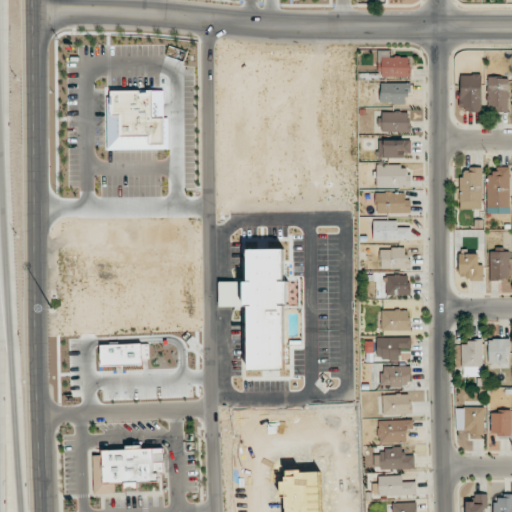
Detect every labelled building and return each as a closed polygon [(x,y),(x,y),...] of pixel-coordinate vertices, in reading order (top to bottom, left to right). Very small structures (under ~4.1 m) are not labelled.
[(410,77),(411,57),(389,56),(389,51),(379,51),(378,77),(410,77)] [(481,111),(482,75),(460,74),(460,111),(481,111)] [(508,78),(488,77),(487,106),(496,107),(495,112),(507,112),(508,78)] [(409,83),(380,83),(381,103),(409,103),(409,83)] [(381,131),(409,132),(409,112),(382,111),(381,131)] [(411,157),(410,139),(378,140),(379,158),(411,157)] [(377,165),(376,187),(407,187),(407,166),(377,165)] [(510,219),(510,167),(496,166),(495,175),(488,175),(487,219),(510,219)] [(460,209),(482,209),(482,168),(461,168),(460,209)] [(376,192),(377,213),(409,212),(408,192),(376,192)] [(398,220),(373,221),(374,240),(411,240),(411,227),(398,227),(398,220)] [(380,268),(408,268),(408,248),(380,248),(380,268)] [(249,368),(284,368),(283,306),(285,306),(285,249),(248,249),(248,281),(244,282),(244,306),(248,306),(249,368)] [(490,279),(509,279),(509,251),(489,252),(490,279)] [(482,265),(478,265),(477,253),(459,254),(460,276),(469,276),(469,281),(483,280),(482,265)] [(409,295),(409,276),(386,275),(386,295),(409,295)] [(237,306),(237,281),(219,282),(220,307),(237,306)] [(381,310),(382,331),(410,331),(409,309),(381,310)] [(411,338),(377,337),(376,358),(399,359),(399,347),(411,348),(411,338)] [(489,363),(510,363),(509,339),(488,339),(489,363)] [(483,342),(462,342),(462,377),(477,377),(477,366),(483,366),(483,342)] [(410,366),(381,366),(381,387),(410,388),(410,366)] [(411,394),(383,395),(383,415),(411,414),(411,394)] [(462,437),(484,438),(485,407),(463,407),(462,437)] [(511,435),(511,411),(491,411),(491,435),(511,435)] [(406,429),(413,429),(413,420),(378,421),(378,443),(406,442),(406,429)] [(374,470),(415,468),(414,455),(404,455),(404,449),(374,450),(374,470)] [(403,476),(378,476),(379,496),(416,495),(416,481),(403,482),(403,476)] [(486,511),(485,494),(474,494),(474,501),(466,501),(465,511),(486,511)] [(494,511),(511,511),(511,494),(494,494),(494,511)] [(416,511),(416,502),(392,503),(392,511),(416,511)]
